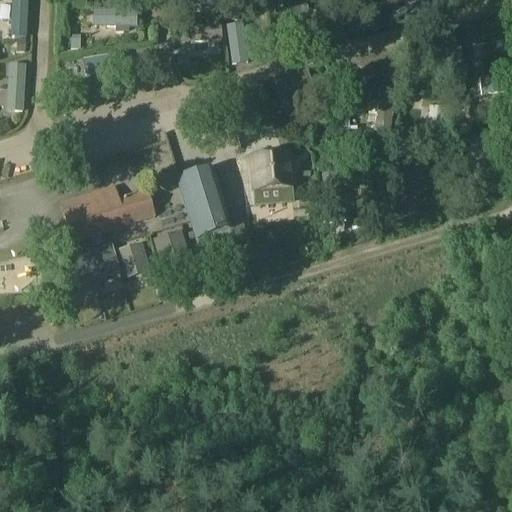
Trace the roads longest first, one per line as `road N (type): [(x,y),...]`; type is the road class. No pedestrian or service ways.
road 1 (track): [(0,359),(511,212)]
road 2 (track): [(45,346),(41,511)]
